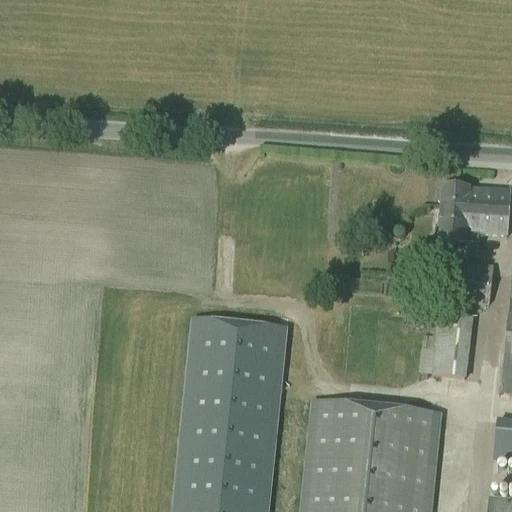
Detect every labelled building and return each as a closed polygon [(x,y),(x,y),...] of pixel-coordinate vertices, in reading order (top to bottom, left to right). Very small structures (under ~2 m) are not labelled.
[(440,190),(436,243),(476,246),(477,238),(505,240),(508,194),(440,190)] [(443,265),(438,304),(486,309),(491,270),(443,265)] [(511,269),(511,270),(499,397),(511,398),(511,269)] [(235,280),(234,298),(269,299),(269,281),(235,280)] [(407,299),(408,288),(395,287),(394,298),(407,299)] [(437,319),(430,379),(463,382),(469,322),(437,319)] [(191,322),(171,511),(511,511),(511,504),(490,503),(489,511),(431,511),(440,420),(310,409),(300,511),(267,511),(286,331),(191,322)] [(511,426),(497,425),(493,465),(511,466),(511,426)]
